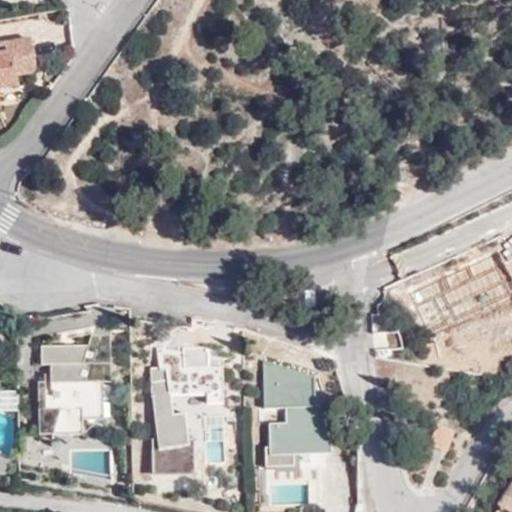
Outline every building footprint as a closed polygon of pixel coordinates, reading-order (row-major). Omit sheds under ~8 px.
[(0,89),(13,88),(12,76),(26,74),(30,68),(26,41),(0,44),(0,89)] [(45,318),(46,331),(84,328),(83,315),(45,318)] [(93,333),(113,334),(113,323),(95,324),(93,333)] [(114,380),(113,334),(93,333),(90,345),(89,352),(74,352),(73,345),(44,345),(44,364),(52,364),(52,382),(41,381),(41,430),(55,431),(55,429),(85,428),(85,417),(105,417),(105,380),(114,380)] [(156,347),(158,365),(158,369),(165,369),(166,380),(149,379),(149,395),(151,395),(155,436),(151,436),(151,471),(193,470),(193,434),(186,435),(184,409),(172,411),(170,390),(205,389),(206,400),(222,400),(222,363),(207,363),(207,344),(181,345),(181,350),(156,347)] [(313,404),(313,374),(260,357),(261,406),(284,406),(284,421),(267,422),(267,445),(262,445),(262,464),(292,464),(292,447),(330,446),(323,418),(318,404),(313,404)] [(158,369),(158,365),(149,366),(149,379),(166,380),(165,369),(158,369)] [(447,453),(449,449),(456,431),(438,425),(430,446),(447,453)] [(511,511),(511,486),(499,506),(501,507),(507,511),(511,511)]
